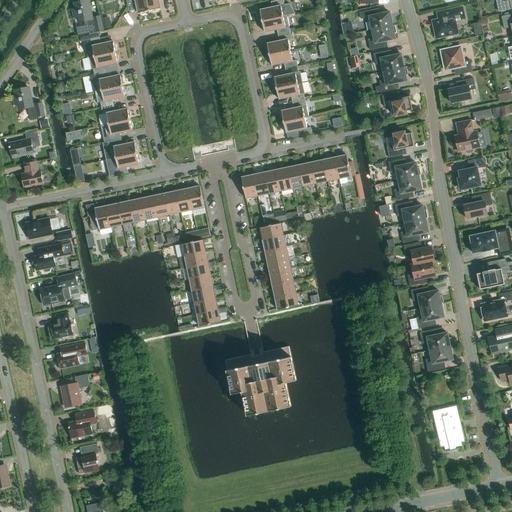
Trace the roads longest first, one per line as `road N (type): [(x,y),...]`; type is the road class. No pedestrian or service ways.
road 1 (residential): [(406,0),(499,486)]
road 2 (residential): [(66,511),(1,206)]
road 3 (residential): [(161,173),(134,34),(184,23)]
road 4 (residential): [(184,23),(232,13),(237,20),(264,151)]
road 5 (residential): [(0,347),(34,511)]
road 6 (residential): [(1,206),(161,173)]
road 7 (residential): [(249,318),(254,300),(221,160)]
road 8 (residential): [(249,318),(236,303),(210,163)]
road 9 (residential): [(372,511),(499,486)]
